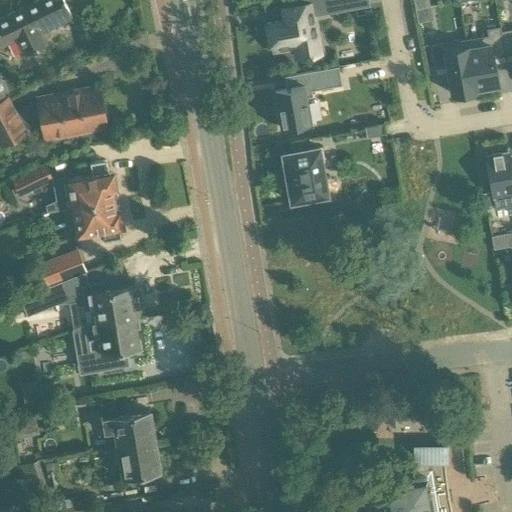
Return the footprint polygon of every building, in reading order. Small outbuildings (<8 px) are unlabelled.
[(63,0),(37,0),(0,18),(0,46),(16,39),(24,55),(47,44),(42,33),(73,18),(63,0)] [(319,53),(312,15),(348,8),(346,0),(282,0),(284,8),(282,8),(284,20),(265,23),(269,43),(271,43),(272,51),(294,47),(296,58),(319,53)] [(500,31),(501,31),(500,26),(486,28),(488,35),(465,39),(474,88),(475,88),(498,84),(494,63),(493,58),(504,56),(505,56),(500,31)] [(511,28),(501,31),(500,31),(505,56),(504,56),(505,58),(506,58),(506,56),(511,54),(511,28)] [(474,88),(465,39),(442,43),(442,41),(430,44),(434,71),(435,71),(435,69),(447,66),(448,72),(447,72),(451,93),(475,89),(475,88),(474,88)] [(313,101),(311,90),(341,85),(338,66),(284,76),(286,87),(274,89),(281,128),(310,123),(307,102),(313,101)] [(0,101),(7,98),(11,95),(1,74),(0,73),(0,101)] [(39,104),(42,122),(45,137),(105,125),(97,87),(38,99),(39,104)] [(7,98),(0,101),(0,142),(1,144),(24,132),(22,127),(14,112),(7,98)] [(383,124),(365,127),(367,139),(385,136),(383,124)] [(289,142),(291,152),(283,153),(291,201),(327,194),(318,147),(306,149),(304,139),(289,142)] [(511,167),(510,168),(507,151),(486,155),(492,192),(494,204),(495,208),(511,205),(511,167)] [(72,207),(114,199),(112,189),(115,184),(116,184),(114,174),(113,174),(109,171),(108,171),(106,160),(90,163),(92,174),(67,179),(70,194),(57,197),(57,200),(47,203),(48,211),(72,207)] [(46,161),(12,173),(19,192),(53,179),(46,161)] [(494,204),(492,192),(483,193),(485,206),(494,204)] [(114,199),(72,207),(77,235),(103,230),(105,240),(120,237),(118,227),(119,227),(119,226),(122,222),(123,222),(121,212),(120,212),(116,209),(114,199)] [(58,267),(35,276),(40,287),(62,279),(58,267)] [(71,281),(19,297),(24,313),(76,296),(88,293),(90,307),(94,306),(97,322),(97,323),(133,317),(140,316),(135,285),(104,291),(102,281),(87,284),(85,272),(71,281)] [(97,322),(89,322),(71,329),(79,373),(128,365),(126,349),(138,347),(133,317),(97,323),(97,322)] [(39,379),(23,382),(26,401),(43,398),(39,379)] [(149,410),(102,418),(104,432),(111,431),(114,447),(154,440),(149,410)] [(34,418),(14,423),(18,439),(38,433),(34,418)] [(154,440),(114,447),(116,459),(120,458),(123,477),(159,471),(154,440)] [(417,476),(383,482),(386,499),(383,499),(385,508),(449,497),(447,485),(444,461),(447,461),(447,445),(415,445),(414,472),(416,472),(417,476)] [(449,497),(385,508),(385,511),(451,511),(451,510),(449,497)] [(51,511),(48,501),(28,507),(29,511),(51,511)]
